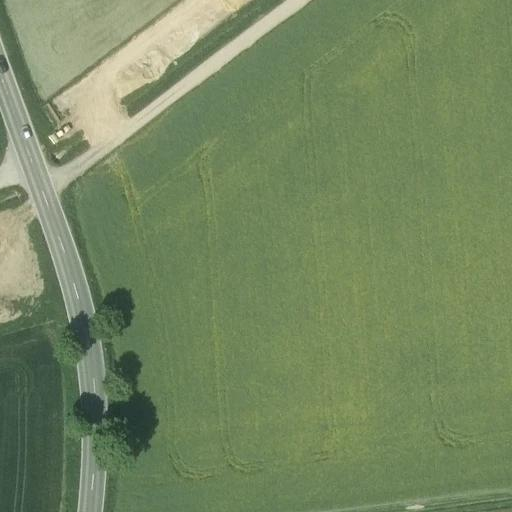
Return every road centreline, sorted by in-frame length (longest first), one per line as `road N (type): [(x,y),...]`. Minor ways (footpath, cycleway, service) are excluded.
road 1 (secondary): [(0,78),(75,292),(95,380),(88,511)]
road 2 (track): [(296,0),(40,190)]
